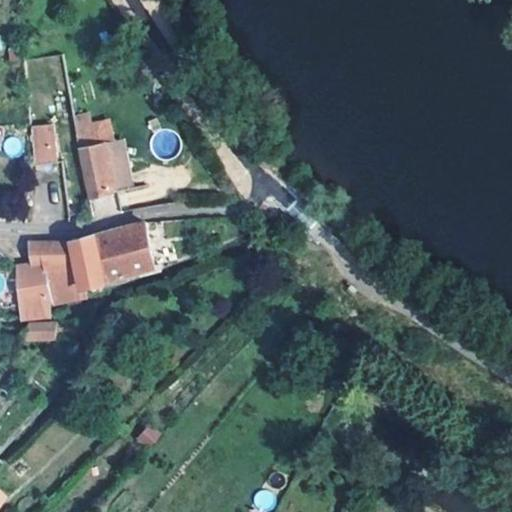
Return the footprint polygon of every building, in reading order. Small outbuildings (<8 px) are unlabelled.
[(29,143),(29,158),(41,158),(41,143),(29,143)] [(89,197),(113,193),(103,147),(80,151),(81,157),(89,197)] [(100,230),(111,274),(162,260),(151,216),(115,226),(100,230)] [(89,279),(111,274),(100,230),(80,236),(36,236),(39,258),(21,259),(21,270),(25,303),(26,311),(55,308),(55,305),(55,297),(92,289),(89,279)] [(23,326),(19,332),(20,338),(57,337),(57,330),(80,327),(78,314),(28,320),(23,326)] [(138,439),(152,447),(161,432),(146,424),(138,439)] [(253,506),(272,510),(275,494),(256,490),(253,506)]
